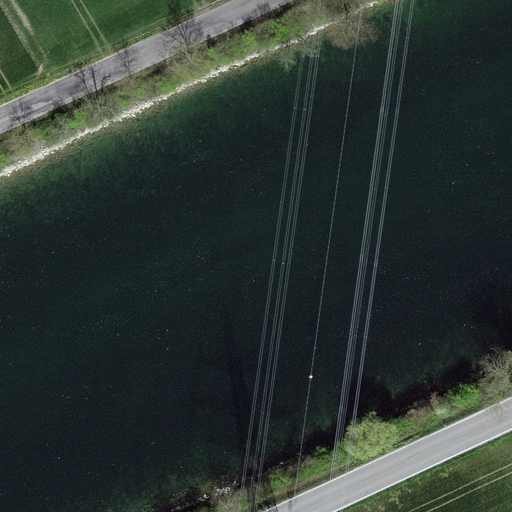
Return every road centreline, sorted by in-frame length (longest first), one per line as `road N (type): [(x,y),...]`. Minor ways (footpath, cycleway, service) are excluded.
road 1 (unclassified): [(0,122),(267,0)]
road 2 (tertiary): [(297,511),(511,412)]
